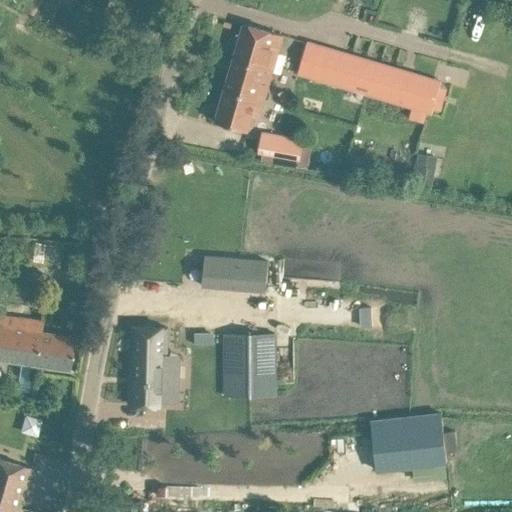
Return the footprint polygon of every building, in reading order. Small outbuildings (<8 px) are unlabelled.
[(259,79),(269,82),(282,34),(245,23),(230,72),(259,80),(259,79)] [(307,41),(298,72),(307,75),(367,92),(422,108),(433,112),(442,81),(431,78),(376,61),(316,44),(307,41)] [(269,82),(259,79),(259,80),(230,72),(216,121),(247,130),(252,114),(259,116),(261,110),(269,82)] [(275,155),(299,159),(302,143),(278,139),(275,155)] [(419,153),(414,182),(432,185),(437,156),(419,153)] [(346,166),(362,170),(365,158),(349,154),(346,166)] [(205,252),(203,285),(266,290),(269,257),(205,252)] [(0,297),(23,301),(27,279),(0,274),(0,297)] [(0,358),(69,369),(74,336),(41,331),(43,320),(18,316),(16,327),(0,324),(0,358)] [(131,351),(129,403),(166,405),(166,401),(167,382),(178,383),(179,362),(167,361),(168,354),(168,327),(132,326),(131,339),(133,339),(133,351),(131,351)] [(277,333),(225,333),(225,395),(278,395),(277,333)] [(204,426),(247,424),(247,410),(204,412),(204,426)] [(378,470),(447,462),(442,413),(372,420),(378,470)] [(24,414),(21,430),(36,434),(40,418),(24,414)] [(20,511),(31,467),(0,459),(0,511),(20,511)]
